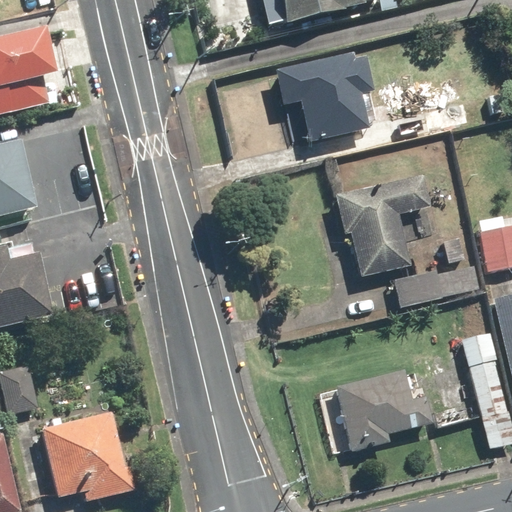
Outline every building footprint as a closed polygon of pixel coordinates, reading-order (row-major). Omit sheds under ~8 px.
[(258,0),(265,32),(363,11),(361,4),(374,2),(373,0),(258,0)] [(0,120),(45,111),(39,85),(51,82),(41,34),(0,42),(0,120)] [(348,57),(271,76),(280,110),(296,106),(306,147),(364,133),(356,99),(368,96),(360,61),(350,64),(348,57)] [(400,122),(404,137),(442,127),(438,112),(400,122)] [(19,143),(0,148),(0,219),(36,211),(19,143)] [(419,180),(333,200),(342,238),(346,237),(356,280),(410,268),(399,219),(426,213),(419,180)] [(511,227),(476,236),(485,277),(511,270),(511,227)] [(456,240),(438,244),(444,268),(462,264),(456,240)] [(0,249),(0,330),(48,319),(33,257),(4,264),(0,249)] [(469,270),(390,283),(395,309),(474,296),(469,270)] [(511,296),(488,302),(511,397),(511,296)] [(511,441),(485,335),(458,342),(486,452),(511,445),(511,441)] [(28,367),(0,373),(0,404),(4,419),(39,410),(28,367)] [(402,372),(331,392),(349,457),(386,447),(384,440),(429,428),(422,402),(411,405),(402,372)] [(107,419),(39,434),(53,501),(81,495),(83,504),(124,495),(107,419)] [(0,511),(14,511),(0,441),(0,511)]
